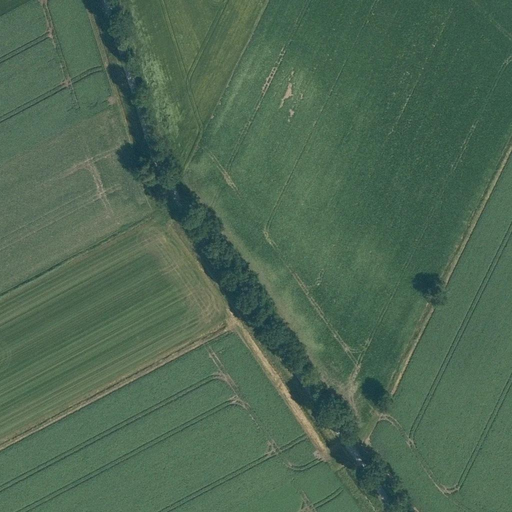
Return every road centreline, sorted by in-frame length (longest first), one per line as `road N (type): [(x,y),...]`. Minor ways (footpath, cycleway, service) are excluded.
road 1 (unclassified): [(391,511),(169,199),(145,151),(98,0)]
road 2 (track): [(341,442),(511,107)]
